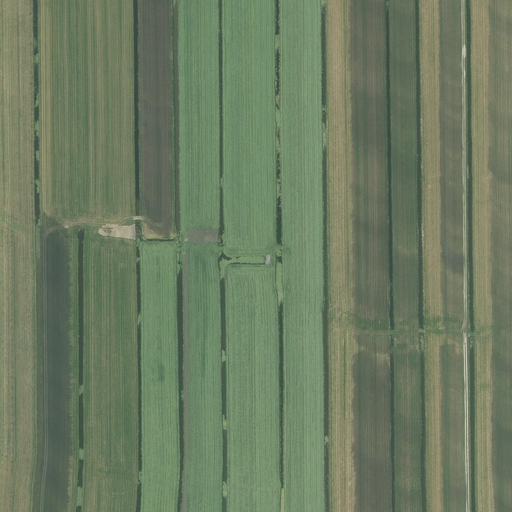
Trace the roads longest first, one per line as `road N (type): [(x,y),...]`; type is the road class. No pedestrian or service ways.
road 1 (track): [(290,511),(286,0)]
road 2 (track): [(467,511),(464,334)]
